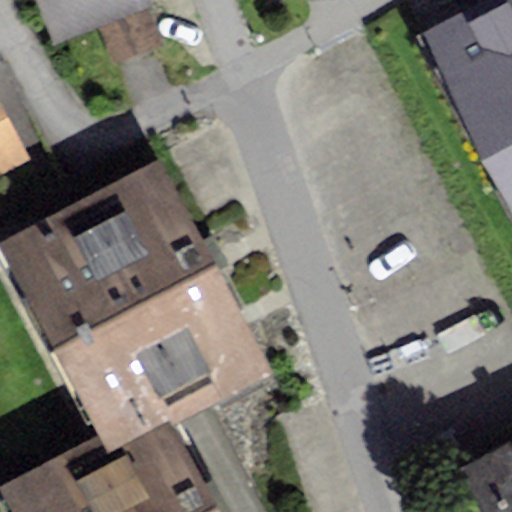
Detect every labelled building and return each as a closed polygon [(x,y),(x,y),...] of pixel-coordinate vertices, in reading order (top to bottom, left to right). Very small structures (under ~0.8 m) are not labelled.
[(30,0),(49,48),(99,29),(113,64),(162,45),(144,0),(30,0)] [(482,158),(511,208),(511,0),(485,0),(423,32),(482,158)] [(0,172),(28,158),(0,105),(0,172)] [(159,156),(0,238),(0,255),(93,435),(104,456),(171,421),(269,371),(216,269),(225,264),(210,235),(202,239),(159,156)] [(93,435),(0,484),(0,491),(11,511),(230,511),(212,477),(204,482),(171,421),(104,456),(93,435)] [(511,511),(511,441),(459,469),(481,511),(511,511)]
